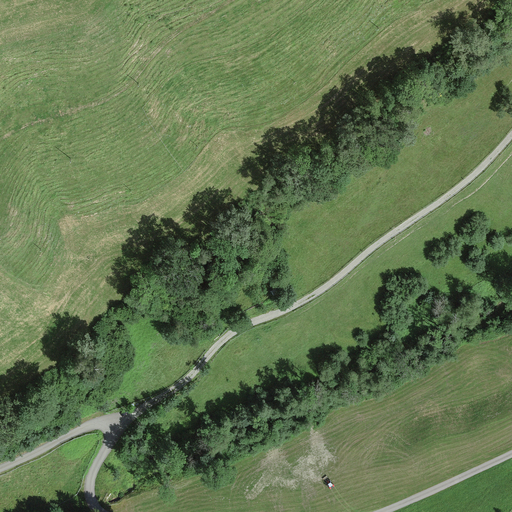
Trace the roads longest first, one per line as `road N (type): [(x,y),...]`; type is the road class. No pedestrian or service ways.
road 1 (track): [(474,0),(361,105),(179,232),(90,263),(44,324),(0,316)]
road 2 (track): [(110,425),(186,385),(233,336),(338,278),(461,186),(511,135)]
road 3 (track): [(100,511),(90,482),(111,437),(107,423),(0,468)]
road 4 (track): [(511,452),(381,511)]
